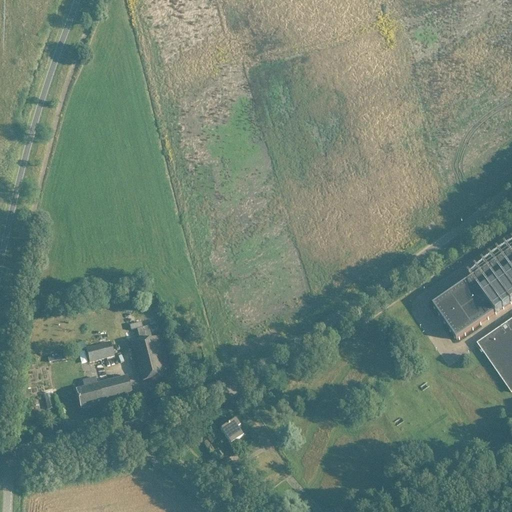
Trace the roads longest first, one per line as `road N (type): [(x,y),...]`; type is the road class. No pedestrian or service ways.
road 1 (unclassified): [(118,421),(249,365),(511,182)]
road 2 (primary): [(0,273),(38,112),(76,0)]
road 3 (unclassified): [(5,511),(10,460),(19,449),(118,421)]
road 4 (unclassified): [(224,511),(118,421)]
